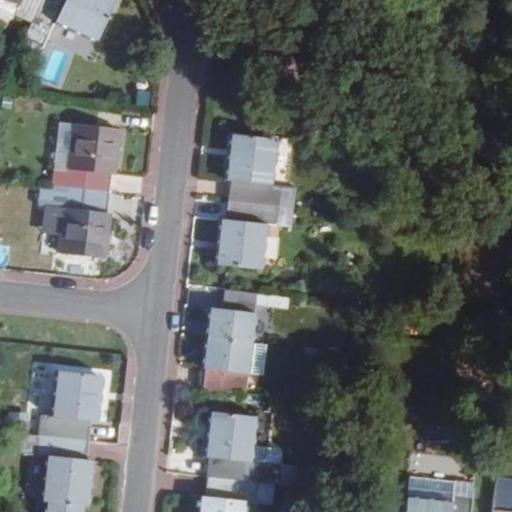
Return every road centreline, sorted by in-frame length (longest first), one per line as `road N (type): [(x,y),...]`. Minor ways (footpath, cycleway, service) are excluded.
road 1 (track): [(237,34),(511,225)]
road 2 (residential): [(157,313),(188,48),(176,0)]
road 3 (residential): [(137,511),(157,313)]
road 4 (residential): [(0,296),(157,313)]
